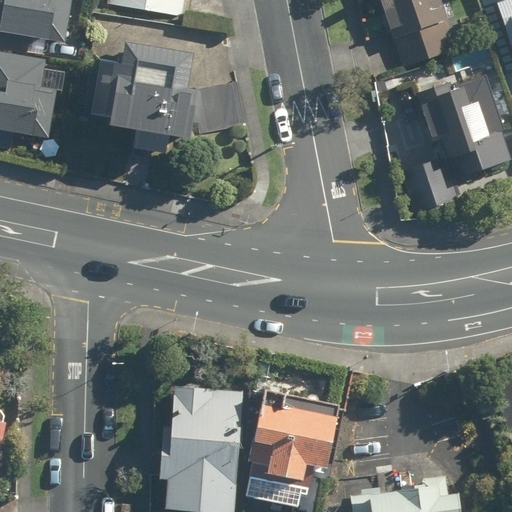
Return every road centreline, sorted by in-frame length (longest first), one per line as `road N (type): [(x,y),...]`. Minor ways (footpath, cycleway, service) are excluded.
road 1 (residential): [(346,296),(290,0)]
road 2 (residential): [(84,511),(89,249)]
road 3 (primary): [(346,296),(89,249)]
road 4 (primary): [(511,279),(431,295),(346,296)]
